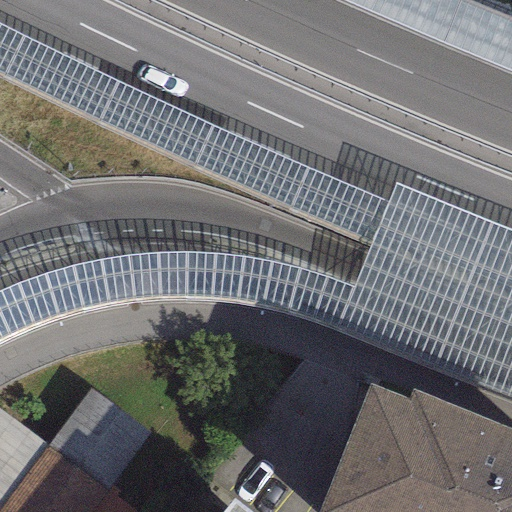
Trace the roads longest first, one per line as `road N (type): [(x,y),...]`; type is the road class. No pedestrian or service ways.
road 1 (motorway): [(0,7),(216,110),(511,235)]
road 2 (residential): [(0,371),(127,331),(207,330),(411,377),(511,414)]
road 3 (primary): [(129,239),(242,249),(511,346)]
road 4 (motorway): [(511,112),(247,0)]
road 5 (motorway): [(0,162),(129,239)]
road 6 (primary): [(0,267),(53,249),(129,239)]
